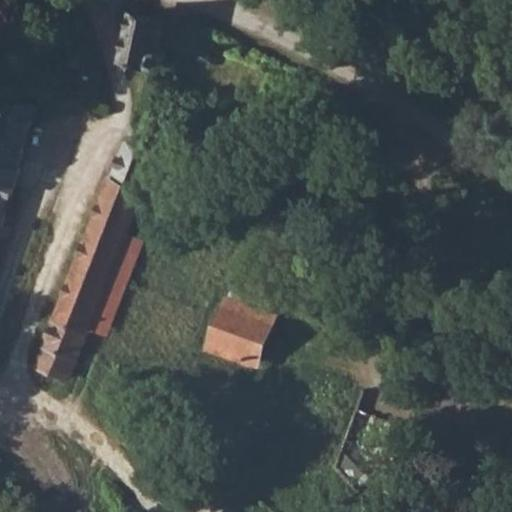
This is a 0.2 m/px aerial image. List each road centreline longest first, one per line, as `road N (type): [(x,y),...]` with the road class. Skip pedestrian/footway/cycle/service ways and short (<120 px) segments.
road 1 (track): [(97,0),(121,119),(91,159),(13,389),(74,421),(132,473),(157,511)]
road 2 (track): [(406,157),(455,295),(466,391),(456,511)]
road 3 (unclassified): [(511,174),(319,53),(198,0)]
road 4 (track): [(121,119),(208,161),(276,176),(406,157),(434,123)]
